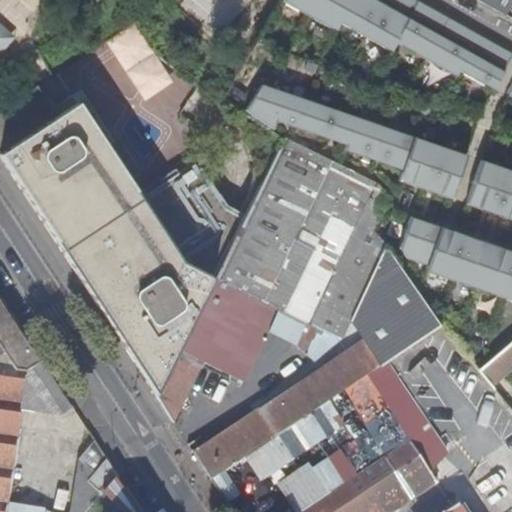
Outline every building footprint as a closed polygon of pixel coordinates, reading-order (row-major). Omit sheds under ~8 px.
[(416,0),(281,0),(334,30),(339,22),(390,50),(394,42),(453,75),(456,69),(491,89),(511,53),(482,37),(476,33),(416,0)] [(477,0),(504,14),(511,0),(477,0)] [(159,111),(185,96),(140,20),(104,41),(141,103),(151,98),(159,111)] [(0,108),(0,157),(155,396),(246,215),(225,205),(196,160),(139,196),(76,102),(56,115),(36,84),(0,108)] [(466,157),(260,87),(245,114),(271,131),(273,123),(344,147),(342,152),(401,172),(398,183),(451,201),(466,157)] [(171,421),(199,366),(194,363),(196,358),(202,361),(244,381),(254,360),(265,338),(289,348),(308,366),(337,343),(346,324),(386,242),(387,241),(385,240),(370,233),(375,225),(389,199),(393,191),(378,184),(304,150),(290,143),(284,140),(246,215),(155,396),(171,421)] [(511,172),(480,161),(465,206),(511,221),(511,172)] [(511,301),(511,252),(409,218),(398,249),(410,261),(425,266),(423,272),(511,301)] [(346,324),(358,344),(363,340),(367,347),(375,342),(387,362),(389,361),(421,339),(441,326),(386,242),(346,324)] [(47,511),(48,509),(10,502),(25,408),(64,414),(74,407),(25,332),(2,296),(0,297),(0,511),(47,511)] [(293,378),(308,366),(289,348),(265,338),(254,360),(293,378)] [(358,344),(192,452),(209,478),(366,375),(387,362),(375,342),(367,347),(363,340),(358,344)] [(489,384),(511,364),(511,341),(478,370),(489,384)] [(408,439),(428,470),(451,454),(389,361),(387,362),(366,375),(407,440),(408,439)] [(385,511),(435,480),(428,470),(408,439),(407,440),(368,466),(297,511),(385,511)] [(74,465),(80,471),(104,493),(119,476),(96,441),(74,465)] [(274,492),(286,511),(297,511),(368,466),(352,442),(274,492)] [(48,509),(47,511),(87,511),(91,507),(104,493),(80,471),(48,509)] [(96,511),(107,511),(127,489),(119,476),(104,493),(91,507),(96,511)]
